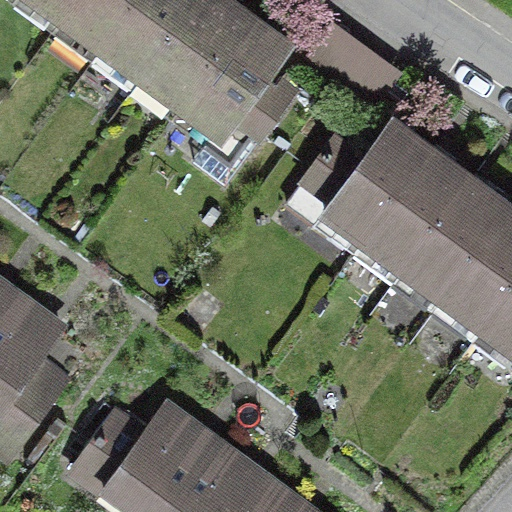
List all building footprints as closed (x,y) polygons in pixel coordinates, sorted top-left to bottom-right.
[(40,0),(63,16),(75,0),(40,0)] [(103,46),(136,0),(75,0),(63,16),(103,46)] [(143,76),(199,0),(136,0),(103,46),(143,76)] [(183,105),(250,14),(231,0),(199,0),(143,76),(183,105)] [(250,14),(183,105),(215,129),(195,157),(228,182),(294,93),(271,75),(292,46),(250,14)] [(364,238),(429,148),(384,116),(362,147),(336,128),(293,188),(364,238)] [(403,267),(469,177),(429,148),(364,238),(403,267)] [(469,177),(403,267),(444,296),(509,205),(469,177)] [(444,296),(486,326),(511,289),(511,207),(509,205),(444,296)] [(0,306),(11,291),(0,282),(0,306)] [(511,289),(486,326),(511,344),(511,367),(511,368),(511,369),(511,289)] [(11,291),(0,306),(0,459),(13,469),(79,380),(51,360),(71,334),(11,291)] [(79,460),(147,511),(162,511),(217,441),(167,403),(149,427),(120,405),(79,460)] [(238,511),(265,477),(217,441),(162,511),(238,511)] [(238,511),(310,511),(265,477),(238,511)]
